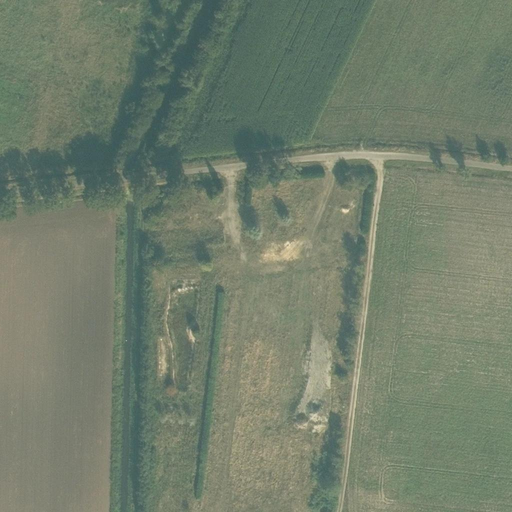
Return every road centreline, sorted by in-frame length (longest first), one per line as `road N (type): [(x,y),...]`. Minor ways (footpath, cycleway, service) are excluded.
road 1 (unclassified): [(0,194),(380,154),(511,169)]
road 2 (track): [(338,511),(380,154)]
road 3 (track): [(217,0),(133,180)]
